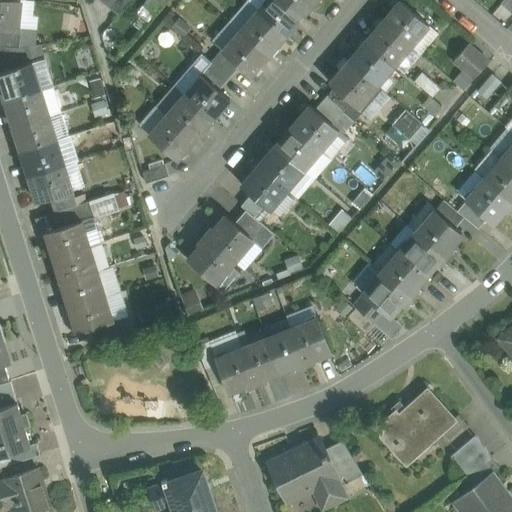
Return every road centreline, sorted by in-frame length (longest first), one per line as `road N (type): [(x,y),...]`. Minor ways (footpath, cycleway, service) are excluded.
road 1 (residential): [(154,225),(352,0)]
road 2 (residential): [(0,195),(82,451)]
road 3 (residential): [(232,437),(319,400),(435,334)]
road 4 (residential): [(82,451),(232,437)]
road 5 (residential): [(435,334),(511,437)]
